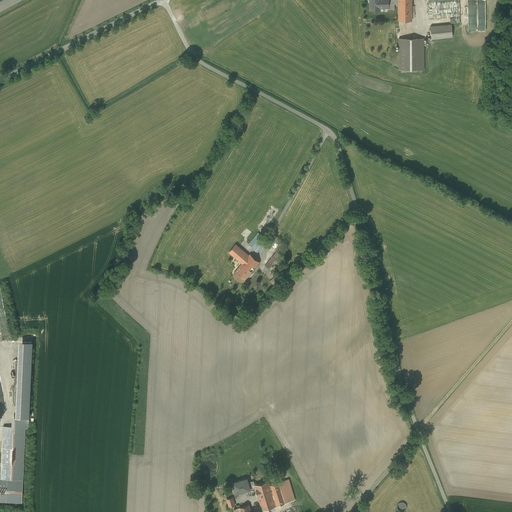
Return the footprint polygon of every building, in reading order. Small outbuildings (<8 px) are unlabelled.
[(370,0),(370,3),(369,3),(369,9),(379,9),(379,6),(388,6),(388,9),(394,9),(394,3),(399,3),(398,0),(370,0)] [(411,0),(398,0),(399,3),(399,19),(411,19),(411,0)] [(451,24),(431,25),(432,38),(452,36),(451,24)] [(417,37),(399,38),(399,69),(417,69),(417,37)] [(261,235),(251,247),(255,250),(265,239),(261,235)] [(259,262),(250,254),(249,255),(235,244),(229,252),(242,263),(251,271),(259,262)] [(273,255),(265,265),(268,268),(277,258),(273,255)] [(242,263),(233,274),(242,282),(251,271),(242,263)] [(275,275),(270,281),(276,287),(282,281),(275,275)] [(0,341),(10,340),(9,335),(7,336),(6,330),(8,329),(3,305),(0,305),(0,341)] [(14,417),(14,428),(6,427),(3,427),(3,432),(4,432),(2,476),(2,479),(23,480),(25,428),(28,428),(29,418),(15,417),(14,417)] [(247,479),(233,483),(234,488),(236,487),(237,493),(250,489),(255,487),(255,485),(253,481),(248,482),(247,479)] [(288,479),(280,482),(286,503),(295,500),(288,479)] [(23,482),(0,481),(0,501),(22,503),(23,482)] [(268,481),(255,485),(255,487),(262,510),(286,503),(280,482),(270,485),(268,481)] [(406,509),(406,507),(406,505),(405,504),(403,503),(401,502),(400,503),(398,504),(397,505),(397,507),(397,509),(398,510),(400,511),(402,511),(403,511),(405,510),(406,509)]
